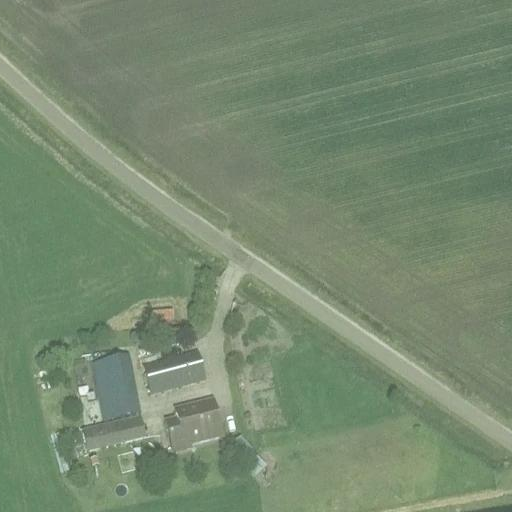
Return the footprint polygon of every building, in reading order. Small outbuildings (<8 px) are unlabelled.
[(150,397),(203,384),(196,356),(143,370),(150,397)] [(128,360),(118,362),(92,367),(94,383),(103,382),(111,423),(139,417),(128,360)] [(212,402),(173,411),(175,419),(164,422),(171,453),(189,449),(189,446),(220,439),(212,402)] [(102,422),(98,408),(83,412),(88,426),(102,422)] [(100,430),(100,428),(81,433),(87,455),(129,443),(124,423),(100,430)] [(240,437),(233,444),(249,459),(256,451),(240,437)] [(260,457),(248,466),(256,476),(268,467),(260,457)]
